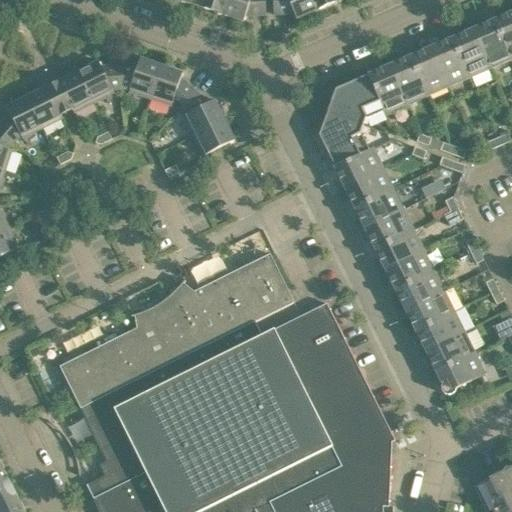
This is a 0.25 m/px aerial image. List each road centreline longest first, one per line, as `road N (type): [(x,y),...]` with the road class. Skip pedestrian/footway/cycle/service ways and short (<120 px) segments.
road 1 (residential): [(445,451),(262,79)]
road 2 (residential): [(54,0),(251,65),(262,79)]
road 3 (residential): [(262,79),(443,0)]
road 4 (residential): [(55,511),(0,401)]
